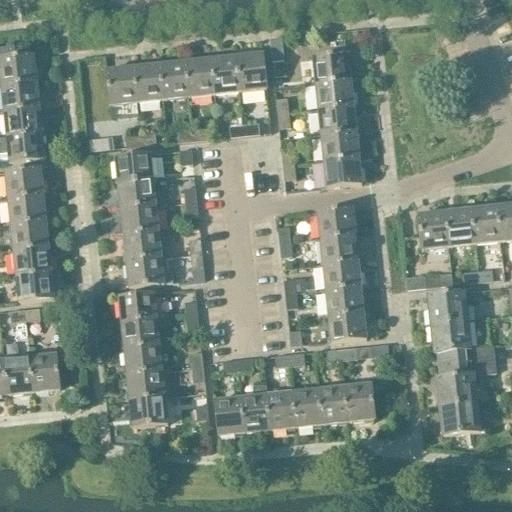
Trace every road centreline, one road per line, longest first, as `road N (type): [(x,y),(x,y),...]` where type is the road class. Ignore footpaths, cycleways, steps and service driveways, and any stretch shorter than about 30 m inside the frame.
road 1 (residential): [(237,212),(391,197),(511,149)]
road 2 (residential): [(459,0),(511,139)]
